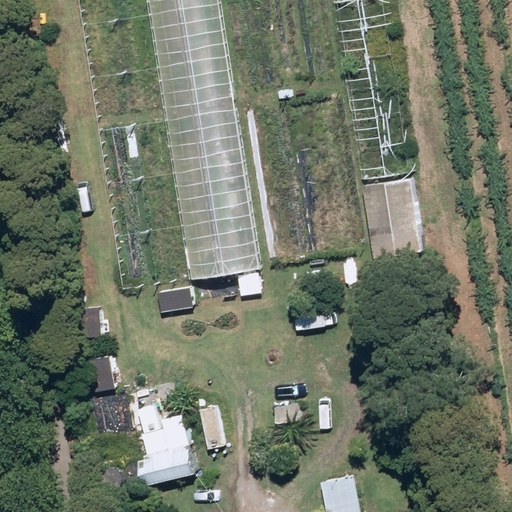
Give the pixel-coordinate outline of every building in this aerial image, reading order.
[(147,0),(190,279),(259,269),(217,0),(147,0)] [(419,177),(369,184),(379,256),(429,249),(419,177)] [(307,417),(304,401),(278,405),(281,421),(307,417)] [(231,442),(222,403),(204,407),(213,446),(231,442)] [(205,468),(197,439),(146,452),(153,481),(205,468)] [(368,511),(362,472),(328,478),(334,511),(368,511)]
